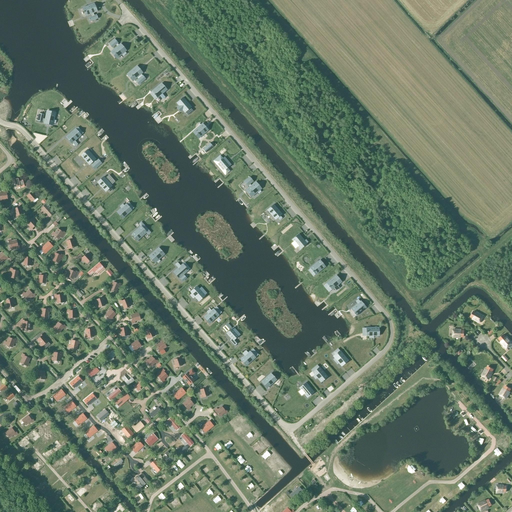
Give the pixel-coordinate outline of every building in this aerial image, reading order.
[(90,22),(98,18),(96,15),(94,16),(93,13),(97,11),(94,3),(83,8),(86,16),(91,14),(92,16),(88,18),(90,22)] [(114,39),(109,43),(112,47),(116,45),(117,47),(111,52),(116,58),(118,57),(121,54),(123,56),(126,54),(125,52),(126,50),(121,44),(119,45),(117,44),(118,43),(114,39)] [(136,63),(119,79),(127,88),(144,72),(136,63)] [(161,83),(152,91),(155,94),(155,95),(156,95),(158,97),(160,95),(162,97),(164,95),(163,93),(167,90),(161,83)] [(183,98),(177,103),(185,113),(185,112),(188,115),(193,111),(190,108),(191,107),(183,98)] [(38,114),(36,120),(42,122),(42,120),(45,121),(44,123),(52,125),(53,123),(55,124),(56,121),(54,120),(55,115),(51,114),(50,114),(47,113),(45,118),(43,118),(44,115),(38,114)] [(194,131),(193,132),(198,138),(200,137),(208,130),(202,124),(194,131)] [(75,141),(81,135),(76,129),(66,137),(72,144),(72,143),(75,141)] [(210,143),(203,149),(206,153),(213,147),(210,143)] [(96,159),(87,150),(85,152),(84,152),(83,153),(81,155),(89,165),(93,161),(94,163),(91,165),(95,169),(101,163),(98,159),(96,161),(95,160),(96,159)] [(219,154),(213,159),(216,163),(217,161),(223,168),(222,169),(225,172),(229,169),(226,166),(230,163),(223,155),(221,158),(220,157),(221,156),(219,154)] [(246,190),(252,196),(257,192),(259,193),(261,192),(259,190),(261,188),(256,182),(251,186),(250,184),(253,181),(250,177),(244,182),(248,185),(250,187),(246,190)] [(15,178),(13,179),(14,182),(15,181),(17,187),(23,185),(23,187),(27,185),(25,179),(22,180),(21,178),(16,179),(15,178)] [(104,189),(107,193),(113,188),(105,179),(99,184),(101,186),(99,188),(102,191),(104,189)] [(27,196),(32,201),(37,197),(33,193),(34,192),(32,190),(30,191),(31,192),(27,196)] [(122,219),(132,210),(126,204),(124,206),(123,204),(120,207),(121,208),(117,212),(122,219)] [(21,209),(22,208),(21,205),(19,206),(19,207),(14,209),(16,214),(14,214),(15,217),(23,214),(21,209)] [(49,216),(53,213),(46,205),(42,209),(49,216)] [(267,210),(275,220),(281,214),(283,212),(281,210),(279,212),(273,205),(267,210)] [(31,230),(33,229),(32,228),(37,224),(34,221),(35,220),(33,218),(27,223),(30,227),(29,228),(31,230)] [(132,235),(137,241),(146,233),(146,232),(144,230),(144,229),(143,229),(141,226),(140,227),(132,235)] [(52,234),(59,239),(62,234),(63,235),(65,233),(63,231),(62,232),(58,229),(55,233),(53,232),(52,234)] [(298,234),(292,240),(300,249),(307,244),(306,244),(308,242),(306,240),(304,241),(298,234)] [(67,249),(75,247),(73,241),(75,240),(74,238),(71,238),(72,239),(67,241),(68,246),(66,247),(67,249)] [(16,249),(19,248),(19,245),(17,246),(16,240),(11,241),(11,240),(8,240),(10,248),(16,247),(16,249)] [(48,242),(40,249),(45,254),(53,247),(48,242)] [(149,256),(155,263),(156,261),(158,263),(160,261),(159,259),(162,256),(160,253),(159,252),(157,249),(149,256)] [(6,260),(8,258),(6,256),(6,257),(2,252),(0,253),(0,262),(5,259),(6,260)] [(55,253),(52,260),(58,263),(60,257),(62,258),(63,255),(61,254),(60,255),(55,253)] [(83,257),(82,256),(80,258),(82,260),(83,259),(87,263),(93,258),(91,256),(90,257),(87,254),(83,257)] [(23,256),(22,259),(24,259),(24,265),(32,265),(32,263),(30,263),(31,258),(25,257),(25,256),(23,256)] [(320,260),(310,268),(315,275),(325,267),(320,260)] [(101,265),(99,263),(98,264),(89,272),(87,273),(90,276),(94,272),(97,275),(100,272),(103,270),(102,269),(100,266),(101,265)] [(178,268),(173,272),(179,278),(182,276),(180,279),(183,281),(186,278),(184,275),(183,276),(183,275),(188,270),(183,264),(180,266),(177,263),(175,265),(178,268)] [(13,270),(13,269),(10,268),(10,271),(11,272),(10,277),(18,279),(19,276),(17,276),(18,271),(13,270)] [(65,271),(63,275),(73,279),(75,274),(76,275),(78,272),(75,271),(75,272),(70,270),(68,272),(65,271)] [(37,282),(45,283),(46,278),(47,278),(48,275),(45,275),(45,276),(40,275),(39,280),(37,280),(37,282)] [(336,276),(327,283),(332,290),(334,288),(336,290),(339,288),(337,285),(341,282),(336,276)] [(110,289),(116,292),(118,286),(120,287),(121,284),(119,283),(118,284),(113,282),(110,289)] [(80,296),(85,294),(83,288),(80,289),(78,283),(75,284),(80,296)] [(199,301),(205,296),(197,286),(190,292),(192,293),(190,295),(193,298),(195,297),(199,301)] [(35,295),(33,293),(33,294),(29,290),(25,293),(24,292),(22,294),(27,300),(32,296),(33,297),(35,295)] [(54,294),(55,298),(56,297),(57,303),(65,302),(65,299),(63,299),(62,294),(57,295),(57,294),(54,294)] [(97,308),(105,305),(103,300),(104,299),(103,296),(101,297),(101,298),(96,300),(98,305),(96,305),(97,308)] [(6,309),(14,307),(13,301),(14,301),(14,298),(11,298),(11,299),(6,301),(7,305),(5,306),(6,309)] [(122,300),(119,301),(120,304),(122,303),(124,308),(130,306),(127,299),(122,301),(122,300)] [(358,304),(351,309),(356,315),(366,307),(361,301),(360,302),(358,299),(356,301),(358,304)] [(41,314),(40,313),(39,316),(47,317),(48,312),(50,312),(50,309),(48,308),(48,310),(42,309),(41,314)] [(112,318),(115,314),(111,310),(112,309),(110,308),(108,310),(109,311),(105,315),(111,321),(113,319),(112,318)] [(67,310),(67,313),(69,313),(69,318),(77,318),(77,315),(75,315),(75,310),(70,311),(70,309),(67,310)] [(209,324),(219,315),(216,312),(217,312),(216,311),(216,312),(213,309),(211,311),(210,309),(207,312),(208,314),(204,317),(209,324)] [(470,316),(475,319),(474,320),(479,323),(483,316),(476,312),(475,313),(473,312),(470,316)] [(132,323),(135,323),(134,321),(140,319),(138,313),(131,315),(132,321),(131,321),(132,323)] [(23,329),(31,330),(31,327),(30,327),(30,322),(25,321),(25,320),(22,320),(22,323),(23,323),(23,329)] [(55,327),(54,326),(52,328),(59,333),(62,328),(64,329),(66,326),(63,325),(63,326),(58,323),(55,327)] [(227,324),(223,328),(227,332),(226,333),(231,339),(230,340),(235,345),(237,343),(234,340),(238,336),(227,324)] [(120,331),(121,336),(129,335),(129,332),(127,333),(126,328),(121,329),(121,327),(118,328),(119,331),(120,331)] [(147,339),(155,336),(152,330),(154,330),(153,327),(150,328),(151,329),(146,331),(148,336),(146,337),(147,339)] [(85,338),(93,337),(93,331),(94,331),(94,328),(91,328),(92,329),(86,330),(87,335),(85,335),(85,338)] [(366,331),(366,333),(366,336),(369,336),(369,338),(373,338),(373,336),(379,336),(379,328),(366,328),(366,331)] [(464,331),(459,331),(459,330),(453,329),(452,337),(460,338),(461,336),(464,337),(464,331)] [(41,347),(47,341),(44,337),(45,336),(43,333),(41,335),(42,336),(37,340),(41,343),(39,345),(41,347)] [(499,338),(503,343),(502,344),(506,348),(511,343),(506,337),(505,337),(503,335),(499,338)] [(15,344),(17,339),(14,338),(14,340),(9,338),(7,342),(5,342),(4,344),(12,347),(13,343),(15,344)] [(135,342),(131,345),(135,352),(137,350),(136,349),(141,346),(137,341),(138,341),(137,339),(134,340),(135,342)] [(156,345),(160,353),(162,351),(162,350),(166,347),(163,342),(164,342),(163,339),(160,341),(161,342),(156,345)] [(68,348),(76,349),(78,344),(79,344),(80,341),(77,340),(77,341),(72,340),(71,345),(69,345),(68,348)] [(120,356),(117,353),(117,354),(113,350),(106,356),(110,360),(116,354),(118,357),(120,356)] [(245,356),(240,360),(246,366),(255,357),(250,351),(248,353),(246,351),(243,353),(245,356)] [(348,361),(340,351),(337,353),(336,354),(333,356),(335,358),(333,360),(337,364),(339,363),(341,366),(348,361)] [(51,360),(59,361),(60,355),(62,355),(62,352),(60,352),(60,353),(54,352),(53,357),(52,357),(51,360)] [(28,366),(29,364),(27,363),(29,358),(24,356),(25,355),(23,354),(21,357),(23,357),(20,363),(28,366)] [(179,358),(173,360),(175,365),(173,365),(174,368),(182,365),(180,360),(182,359),(181,356),(179,357),(179,358)] [(145,361),(150,367),(154,363),(156,364),(158,362),(156,360),(155,361),(151,357),(148,360),(146,359),(145,361)] [(87,372),(90,376),(98,370),(94,366),(87,372)] [(319,367),(313,373),(315,375),(313,376),(315,379),(317,378),(321,382),(327,377),(319,367)] [(491,374),(490,374),(492,369),(488,367),(486,369),(485,369),(481,376),(488,380),(491,374)] [(45,379),(46,376),(44,376),(44,371),(39,371),(39,370),(36,369),(36,372),(38,373),(37,378),(45,379)] [(163,379),(167,376),(164,372),(165,371),(163,369),(160,371),(162,373),(157,376),(162,383),(164,381),(163,379)] [(191,370),(183,377),(189,384),(194,380),(190,376),(194,373),(191,370)] [(271,374),(262,382),(267,388),(276,380),(271,374)] [(132,377),(128,380),(124,375),(121,378),(128,386),(131,384),(134,381),(132,377)] [(81,381),(77,376),(68,383),(73,388),(81,381)] [(137,390),(144,384),(140,380),(133,386),(137,390)] [(306,383),(299,388),(307,397),(313,392),(306,383)] [(208,389),(207,386),(205,387),(205,388),(200,390),(202,395),(200,395),(201,398),(209,395),(207,390),(208,389)] [(505,386),(503,391),(502,390),(499,395),(505,399),(510,392),(508,391),(510,389),(505,386)] [(110,401),(121,392),(118,388),(107,397),(110,401)] [(182,389),(174,395),(177,400),(186,393),(182,389)] [(57,401),(65,395),(61,390),(53,396),(57,401)] [(9,401),(14,396),(11,392),(6,397),(9,401)] [(91,393),(83,400),(87,405),(95,398),(91,393)] [(125,399),(122,396),(115,402),(118,406),(125,399)] [(191,399),(189,397),(187,399),(188,400),(183,404),(188,410),(190,409),(189,407),(193,404),(190,400),(191,399)] [(67,413),(76,406),(72,401),(63,408),(67,413)] [(95,413),(100,409),(95,402),(89,406),(95,413)] [(110,415),(117,409),(112,403),(105,409),(110,415)] [(225,414),(228,412),(226,410),(225,411),(222,406),(218,410),(217,408),(214,410),(219,416),(224,413),(225,414)] [(149,414),(152,418),(160,410),(158,407),(149,414)] [(101,421),(109,414),(105,409),(97,416),(101,421)] [(120,413),(113,419),(119,425),(125,419),(120,413)] [(78,425),(87,419),(83,414),(74,420),(78,425)] [(22,420),(26,425),(30,422),(31,423),(34,421),(32,419),(31,420),(28,415),(22,420)] [(171,417),(167,420),(176,431),(180,427),(171,417)] [(249,425),(246,421),(238,427),(241,431),(249,425)] [(209,422),(201,428),(205,433),(213,427),(209,422)] [(136,433),(144,426),(141,423),(135,427),(134,425),(131,427),(136,433)] [(93,426),(85,433),(89,438),(97,431),(93,426)] [(121,430),(128,438),(133,434),(127,426),(121,430)] [(11,428),(5,433),(9,438),(14,434),(15,436),(17,434),(16,432),(15,432),(11,428)] [(35,441),(38,439),(37,438),(39,437),(34,430),(29,434),(35,441)] [(193,443),(185,432),(181,436),(190,447),(193,443)] [(249,438),(251,441),(258,435),(256,432),(249,438)] [(153,433),(145,441),(150,446),(158,439),(153,433)] [(256,447),(263,441),(261,438),(254,445),(256,447)] [(139,441),(131,448),(135,453),(144,446),(139,441)] [(116,448),(112,442),(110,444),(111,446),(105,450),(108,454),(116,448)] [(221,442),(215,447),(218,451),(224,446),(221,442)] [(261,453),(264,456),(271,449),(269,446),(261,453)] [(64,454),(70,460),(75,455),(70,449),(64,454)] [(50,459),(57,453),(55,450),(48,456),(50,459)] [(167,452),(162,456),(167,463),(173,458),(167,452)] [(272,464),(279,458),(277,455),(270,461),(272,464)] [(121,459),(113,465),(115,468),(123,462),(121,459)] [(150,464),(157,472),(162,468),(155,459),(150,464)] [(250,469),(255,464),(251,460),(246,465),(250,469)] [(278,471),(286,465),(284,462),(276,467),(278,471)] [(173,473),(177,470),(173,465),(169,468),(173,473)] [(167,477),(172,473),(168,469),(163,473),(167,477)] [(295,480),(298,478),(291,469),(288,472),(295,480)] [(145,484),(148,482),(141,474),(138,476),(145,484)] [(193,474),(188,477),(191,482),(196,479),(193,474)] [(192,485),(197,492),(201,489),(195,482),(192,485)] [(83,484),(77,490),(81,493),(87,487),(83,484)] [(209,494),(215,488),(212,485),(206,491),(209,494)] [(501,486),(501,485),(496,485),(496,493),(503,493),(503,492),(506,492),(506,486),(501,486)] [(191,486),(188,490),(195,495),(197,492),(191,486)] [(257,495),(263,490),(260,486),(254,491),(257,495)] [(211,498),(214,502),(221,496),(218,492),(211,498)] [(281,496),(287,503),(290,501),(283,493),(281,496)] [(76,499),(74,496),(71,498),(68,495),(66,496),(71,503),(76,499)] [(138,495),(135,497),(142,505),(145,503),(138,495)] [(170,504),(178,498),(176,495),(168,502),(170,504)] [(486,501),(485,500),(477,504),(481,511),(486,508),(486,507),(491,505),(489,500),(486,501)] [(120,501),(113,507),(115,509),(118,506),(121,509),(124,506),(120,501)] [(272,502),(269,504),(274,511),(276,511),(278,511),(272,502)]
